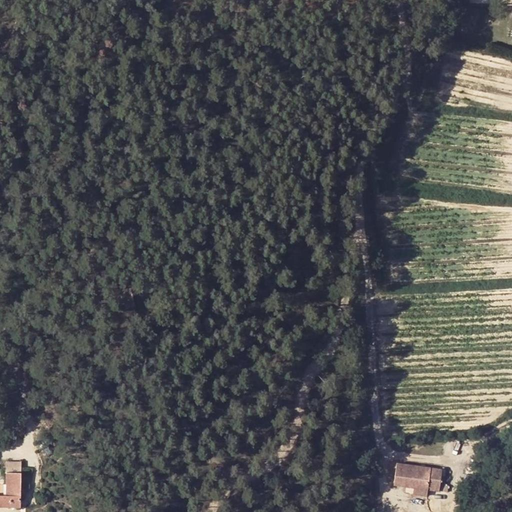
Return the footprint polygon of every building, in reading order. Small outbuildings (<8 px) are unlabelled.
[(137,299),(127,301),(129,309),(138,307),(137,299)] [(26,462),(10,462),(10,495),(0,495),(0,507),(25,508),(26,462)] [(431,469),(397,464),(394,488),(414,491),(428,493),(431,469)] [(439,494),(443,471),(431,469),(428,493),(439,494)] [(414,491),(413,497),(427,499),(428,493),(414,491)]
